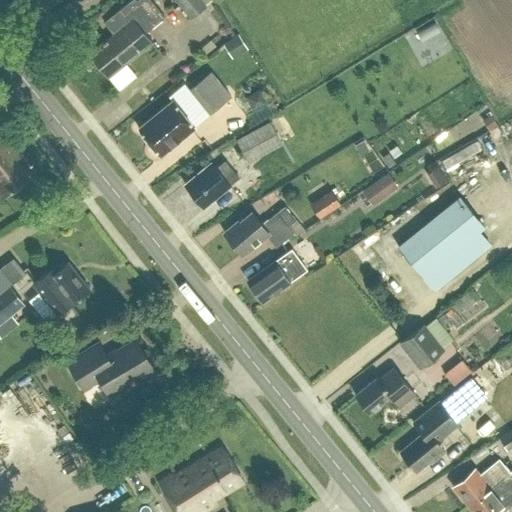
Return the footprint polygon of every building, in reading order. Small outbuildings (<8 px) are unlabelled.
[(36,0),(43,11),(60,0),(36,0)] [(144,31),(145,31),(165,14),(153,0),(133,0),(132,1),(131,0),(126,0),(102,20),(112,31),(113,33),(133,17),(144,31)] [(207,4),(203,0),(175,0),(190,18),(207,4)] [(88,52),(108,76),(152,40),(145,31),(144,31),(133,17),(113,33),(112,31),(101,39),(102,41),(88,52)] [(405,30),(419,63),(447,51),(433,18),(405,30)] [(238,35),(229,41),(236,53),(246,47),(238,35)] [(201,78),(188,89),(208,114),(221,103),(215,95),(225,87),(211,70),(201,78)] [(138,127),(156,149),(160,153),(166,148),(193,126),(171,100),(138,127)] [(482,119),(489,130),(497,124),(491,114),(482,119)] [(257,142),(277,131),(270,120),(270,119),(235,139),(247,162),(263,153),(257,142)] [(0,191),(4,196),(28,176),(15,160),(20,155),(1,131),(0,131),(0,191)] [(211,162),(185,183),(204,207),(230,185),(229,184),(216,168),(211,162)] [(367,204),(395,185),(384,170),(357,189),(367,204)] [(319,217),(339,203),(330,189),(309,203),(319,217)] [(434,290),(489,244),(479,230),(485,225),(461,197),(459,194),(404,240),(397,245),(434,290)] [(293,231),(288,225),(295,219),(284,205),(261,224),(251,212),(239,222),(238,220),(224,231),(241,253),(265,234),(275,246),(293,231)] [(274,260),(273,259),(247,278),(262,300),(306,268),(291,247),(274,260)] [(26,272),(14,257),(1,268),(13,282),(26,272)] [(89,288),(66,261),(50,275),(46,271),(32,283),(58,315),(71,304),(70,304),(89,288)] [(9,284),(0,291),(0,323),(25,304),(9,284)] [(458,312),(478,297),(472,288),(451,303),(458,312)] [(452,338),(435,316),(425,324),(423,322),(399,341),(419,367),(444,348),(442,346),(452,338)] [(136,339),(106,356),(99,343),(67,362),(82,387),(99,377),(110,395),(137,379),(135,377),(152,367),(136,339)] [(448,382),(466,369),(456,357),(439,370),(448,382)] [(414,393),(393,366),(379,377),(377,375),(355,393),(370,412),(391,395),(399,405),(414,393)] [(471,376),(456,389),(466,402),(481,389),(471,376)] [(416,470),(430,459),(431,460),(445,449),(437,440),(457,423),(438,400),(412,421),(422,432),(400,450),(416,470)] [(506,448),(511,443),(511,427),(498,437),(506,448)] [(485,444),(465,457),(473,469),(493,455),(485,444)] [(221,446),(175,474),(174,472),(157,482),(175,511),(200,511),(205,510),(213,505),(216,503),(213,498),(242,481),(221,446)] [(511,468),(509,471),(498,458),(479,474),(474,468),(474,469),(474,468),(453,485),(468,505),(489,488),(489,487),(503,477),(505,479),(511,475),(511,474),(511,468)] [(489,488),(468,505),(474,511),(500,511),(505,508),(506,507),(504,504),(508,501),(511,505),(511,474),(511,475),(505,479),(503,477),(489,487),(489,488)]
